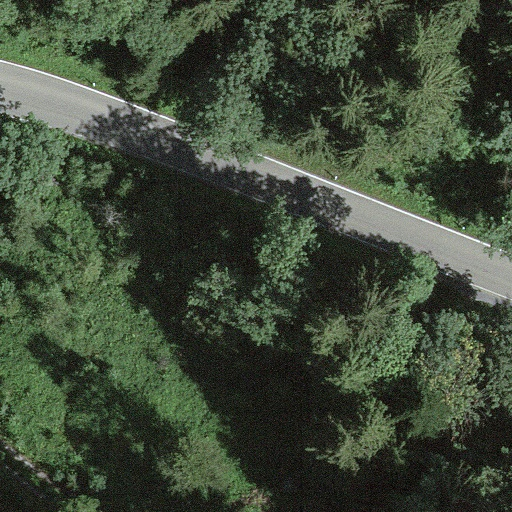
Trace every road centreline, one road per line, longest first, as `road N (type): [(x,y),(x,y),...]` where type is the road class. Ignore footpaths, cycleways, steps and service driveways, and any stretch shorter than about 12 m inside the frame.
road 1 (tertiary): [(0,88),(111,120),(511,277)]
road 2 (track): [(405,0),(511,96)]
road 3 (track): [(0,438),(101,511)]
